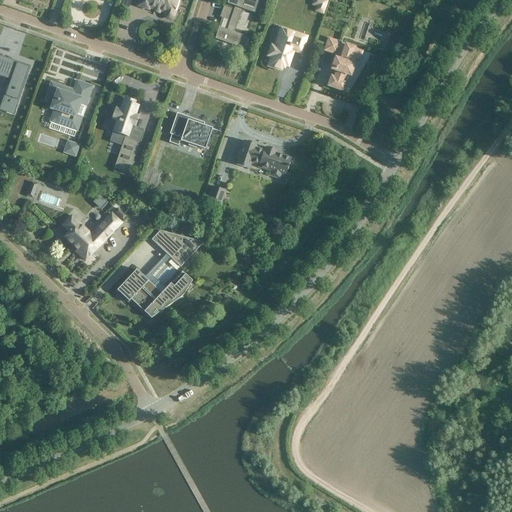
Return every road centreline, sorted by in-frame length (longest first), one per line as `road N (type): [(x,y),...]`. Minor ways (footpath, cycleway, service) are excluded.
road 1 (track): [(511,122),(296,428),(301,473),(364,511)]
road 2 (tertiary): [(150,409),(275,319),(332,257),(395,162)]
road 3 (residential): [(182,73),(332,124),(395,162)]
road 4 (residential): [(0,239),(114,348),(150,409)]
road 5 (tertiary): [(395,162),(467,41),(501,0)]
road 6 (residential): [(0,9),(182,73)]
road 7 (tertiary): [(0,479),(150,409)]
